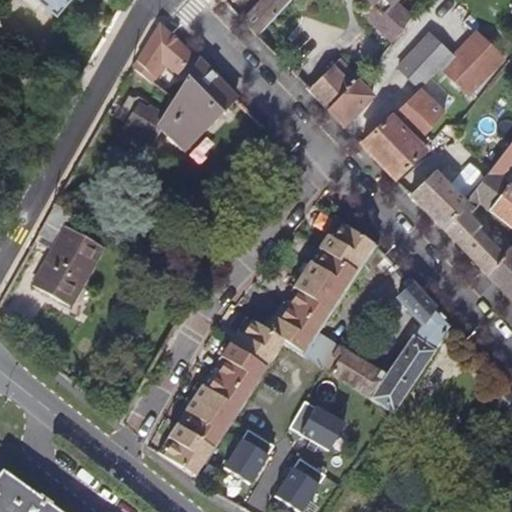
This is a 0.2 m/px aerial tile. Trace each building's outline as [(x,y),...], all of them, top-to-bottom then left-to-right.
[(38,0),(56,15),(68,0),(38,0)] [(265,0),(244,24),(258,38),(291,2),(288,0),(265,0)] [(360,0),(369,8),(360,17),(373,29),(376,26),(395,44),(413,19),(398,4),(401,0),(360,0)] [(392,47),(395,44),(376,26),(373,29),(392,47)] [(148,43),(132,71),(148,83),(156,74),(163,79),(169,70),(179,76),(192,55),(177,41),(163,27),(159,27),(148,43)] [(475,35),(452,58),(440,70),(467,96),(468,96),(502,61),(475,35)] [(419,92),(420,90),(440,70),(452,58),(428,36),(396,69),(419,92)] [(374,71),(379,65),(364,53),(359,60),(374,71)] [(383,59),(379,65),(374,71),(366,81),(363,78),(356,84),(328,111),(344,128),(371,99),(368,96),(384,76),(381,74),(389,64),(383,59)] [(366,81),(374,71),(359,60),(352,68),(363,78),(366,81)] [(200,63),(199,62),(174,101),(162,119),(129,99),(117,119),(127,126),(118,141),(144,157),(160,132),(183,154),(235,99),(219,83),(200,63)] [(318,102),(328,111),(356,84),(338,63),(333,67),(328,62),(315,73),(320,79),(308,91),(318,102)] [(447,116),(467,96),(440,70),(420,90),(446,114),(447,116)] [(160,98),(163,93),(164,92),(160,88),(158,90),(155,94),(160,98)] [(406,105),(391,119),(379,129),(373,124),(357,141),(365,148),(394,180),(423,152),(418,146),(446,114),(420,90),(419,92),(406,105)] [(268,170),(280,147),(257,123),(243,149),(268,170)] [(511,144),(473,195),(466,204),(467,205),(475,211),(480,205),(492,214),(508,192),(502,181),(511,167),(511,144)] [(420,216),(437,234),(467,205),(466,204),(473,195),(451,173),(443,181),(436,174),(405,202),(420,216)] [(511,194),(508,192),(492,214),(488,218),(511,236),(511,194)] [(475,211),(467,205),(437,234),(445,242),(485,282),(504,257),(499,253),(478,232),(481,228),(469,218),(475,211)] [(73,216),(56,206),(40,235),(57,245),(52,253),(33,287),(70,308),(103,250),(67,229),(73,216)] [(159,456),(195,479),(283,345),(302,357),(317,333),(374,247),(336,223),(265,332),(248,320),(159,456)] [(40,235),(35,243),(52,253),(57,245),(40,235)] [(511,252),(509,250),(504,257),(485,282),(497,296),(511,310),(511,252)] [(391,415),(451,328),(412,286),(397,301),(422,325),(387,378),(338,347),(323,371),(391,415)] [(338,347),(317,333),(302,357),(323,371),(338,347)] [(503,415),(511,402),(511,392),(508,389),(492,404),(503,415)] [(292,431),(329,455),(345,431),(308,406),(292,431)] [(224,471),(250,488),(274,450),(249,433),(224,471)] [(275,501),(292,511),(303,511),(324,478),(299,463),(275,501)] [(0,511),(57,511),(1,471),(0,472),(0,511)]
